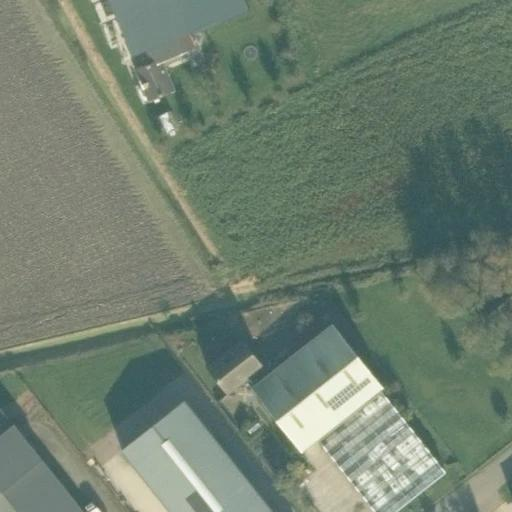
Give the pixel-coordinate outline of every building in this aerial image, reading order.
[(246,8),(243,0),(108,0),(132,57),(136,55),(185,34),(246,8)] [(147,98),(148,102),(171,92),(158,62),(191,48),(185,34),(136,55),(141,68),(135,71),(142,88),(139,92),(142,98),(147,98)] [(511,296),(484,319),(511,354),(511,296)] [(395,511),(444,473),(329,327),(263,379),(257,371),(261,368),(240,341),(205,369),(226,395),(244,382),(300,453),(316,440),(373,511),(395,511)] [(271,511),(183,401),(120,450),(169,511),(271,511)] [(80,511),(12,425),(0,434),(0,511),(80,511)]
